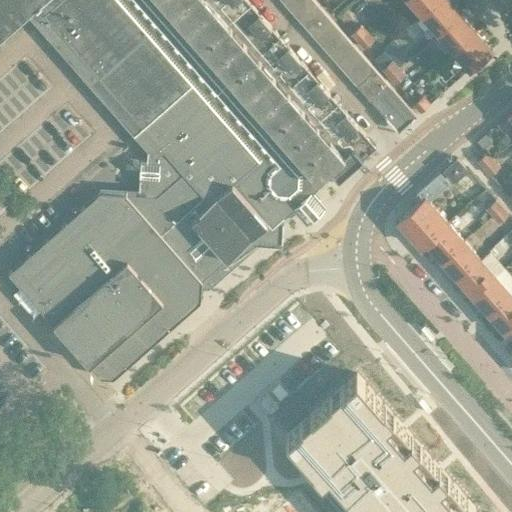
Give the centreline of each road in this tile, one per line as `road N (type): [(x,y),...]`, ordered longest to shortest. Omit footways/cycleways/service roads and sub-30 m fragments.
road 1 (residential): [(114,430),(267,291),(356,262)]
road 2 (unclassified): [(511,464),(366,297),(356,262)]
road 3 (residential): [(411,164),(266,0)]
road 4 (residential): [(511,401),(395,268)]
road 5 (residential): [(411,164),(511,81)]
road 6 (residential): [(16,511),(114,430)]
